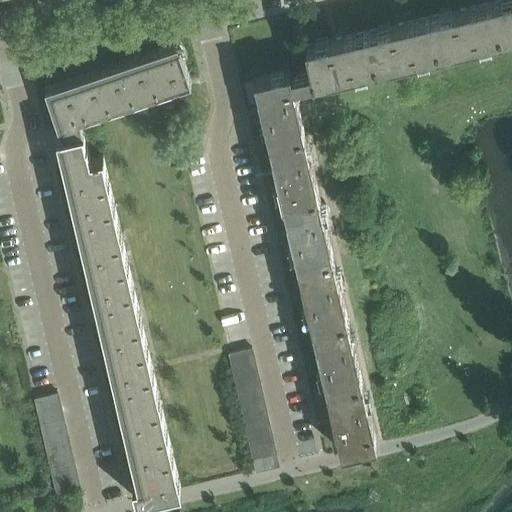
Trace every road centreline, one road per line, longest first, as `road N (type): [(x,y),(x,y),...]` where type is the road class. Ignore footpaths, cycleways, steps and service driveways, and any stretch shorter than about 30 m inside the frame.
road 1 (residential): [(98,507),(12,150),(24,116),(9,50)]
road 2 (residential): [(290,461),(215,142),(225,107),(204,6)]
